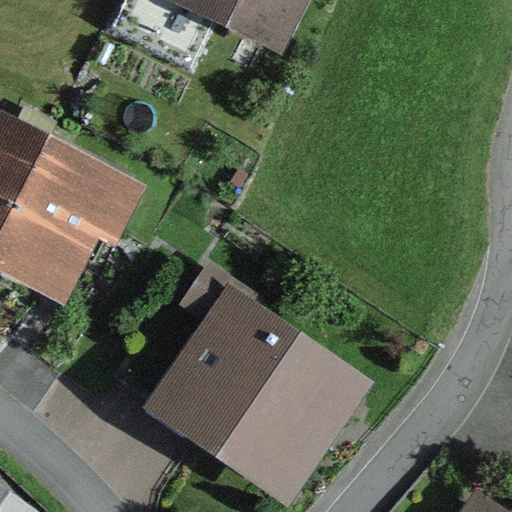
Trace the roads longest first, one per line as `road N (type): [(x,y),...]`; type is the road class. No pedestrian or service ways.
road 1 (residential): [(349,511),(424,436),(481,340),(511,209)]
road 2 (residential): [(104,511),(0,408)]
